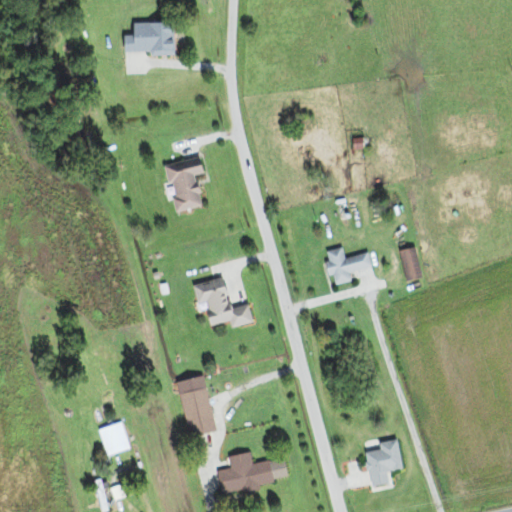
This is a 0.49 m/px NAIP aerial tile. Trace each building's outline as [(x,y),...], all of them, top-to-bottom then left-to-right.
[(167,54),(167,23),(125,23),(125,39),(116,40),(117,54),(167,54)] [(190,177),(198,174),(193,157),(159,166),(170,212),(197,206),(190,177)] [(394,251),(400,281),(417,278),(411,247),(394,251)] [(321,252),(328,286),(346,281),(344,272),(366,267),(363,253),(340,258),(338,248),(321,252)] [(226,328),(248,323),(243,305),(227,310),(218,278),(188,286),(193,307),(198,306),(203,327),(224,322),(226,328)] [(112,370),(101,346),(87,352),(98,377),(112,370)] [(202,387),(174,393),(183,438),(211,432),(202,387)] [(101,456),(125,450),(118,423),(94,429),(101,456)] [(392,440),(373,443),(374,450),(360,452),(365,486),(383,484),(381,472),(396,469),(392,440)] [(247,464),(245,453),(223,457),(225,469),(212,471),(216,493),(282,483),(279,459),(247,464)]
